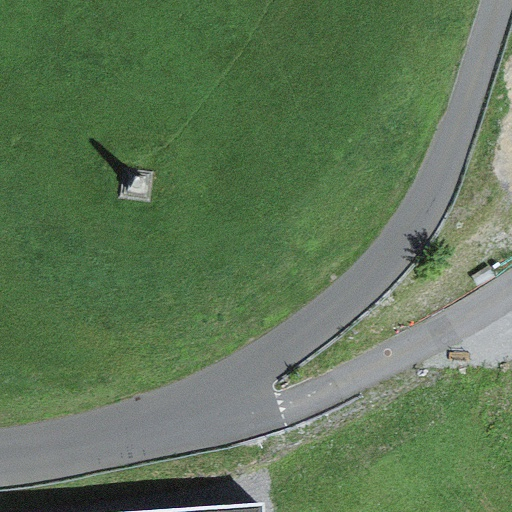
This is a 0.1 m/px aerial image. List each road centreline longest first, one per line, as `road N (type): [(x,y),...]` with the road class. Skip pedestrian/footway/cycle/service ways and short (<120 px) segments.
road 1 (residential): [(117,436),(232,385),(317,323),(408,234),(463,122),(501,0)]
road 2 (residential): [(117,436),(303,399),(511,288)]
